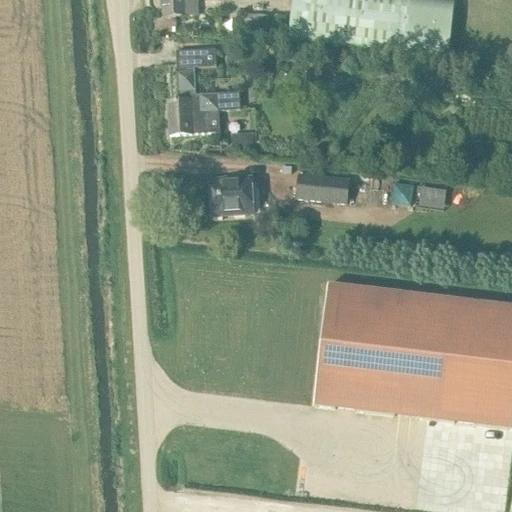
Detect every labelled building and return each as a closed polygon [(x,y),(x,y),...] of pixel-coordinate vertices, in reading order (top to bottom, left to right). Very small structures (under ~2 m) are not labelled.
[(161,0),(163,18),(185,17),(185,16),(197,15),(196,0),(161,0)] [(448,58),(454,0),(292,0),(288,40),(448,58)] [(279,41),(280,19),(271,17),(271,7),(245,6),(243,40),(279,41)] [(196,97),(195,70),(217,69),(216,52),(176,54),(179,104),(168,104),(170,137),(221,134),(219,114),(240,112),(239,94),(196,97)] [(347,208),(350,182),(299,177),(296,202),(347,208)] [(211,218),(253,215),(251,178),(208,181),(211,218)] [(392,186),(389,207),(411,210),(414,189),(392,186)] [(511,431),(511,308),(329,287),(315,408),(511,431)]
